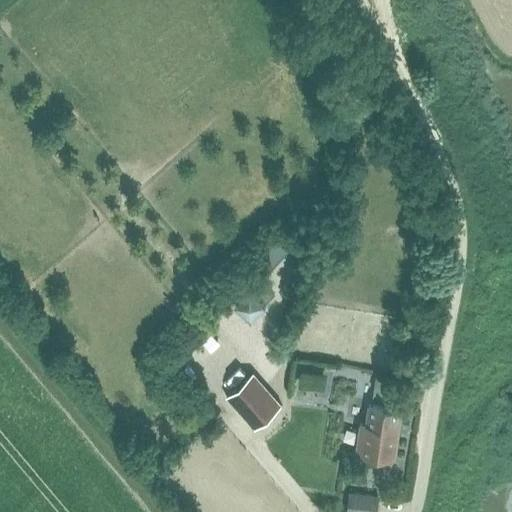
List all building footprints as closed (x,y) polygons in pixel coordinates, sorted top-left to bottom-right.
[(234,303),(249,317),(262,303),(247,289),(234,303)] [(209,330),(201,338),(212,350),(221,341),(209,330)] [(255,427),(282,402),(253,370),(226,394),(255,427)] [(398,378),(381,375),(378,392),(396,394),(398,378)] [(366,423),(361,422),(357,451),(394,456),(401,408),(369,403),(366,423)] [(375,511),(378,494),(350,490),(346,511),(375,511)]
